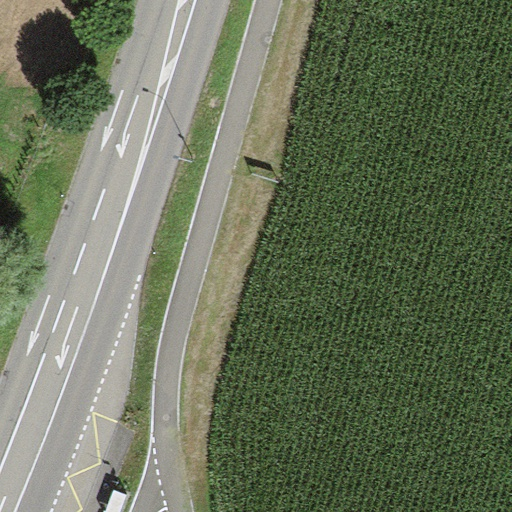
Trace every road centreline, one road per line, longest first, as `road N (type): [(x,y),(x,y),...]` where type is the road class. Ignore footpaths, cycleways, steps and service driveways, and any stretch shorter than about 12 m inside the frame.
road 1 (primary): [(9,511),(105,260),(184,0)]
road 2 (track): [(164,462),(165,369),(269,0)]
